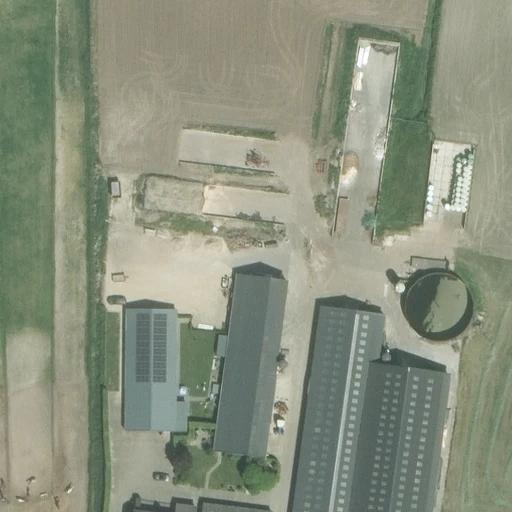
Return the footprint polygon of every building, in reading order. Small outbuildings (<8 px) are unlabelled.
[(435,341),(441,342),(448,341),(451,340),(454,339),(460,335),(465,331),(467,329),(471,323),(472,320),(473,317),(474,311),(474,304),(474,301),(472,294),(469,288),(467,286),(462,281),(460,279),(454,276),(451,275),(445,273),(441,273),(435,273),(432,274),(425,276),(422,277),(417,281),(415,283),(411,289),(409,291),(407,297),(405,304),(405,307),(406,314),(408,320),(409,323),(413,329),(417,333),(422,337),(428,340),(435,341)] [(238,276),(215,453),(264,459),(287,283),(238,276)] [(428,511),(448,375),(378,365),(384,315),(322,307),(294,511),(428,511)] [(127,311),(126,433),(186,433),(186,422),(175,422),(176,312),(127,311)] [(196,511),(198,506),(177,503),(176,511),(152,511),(135,509),(134,511),(196,511)]
